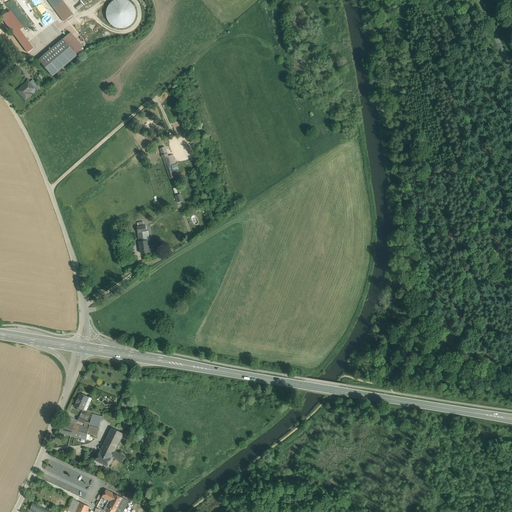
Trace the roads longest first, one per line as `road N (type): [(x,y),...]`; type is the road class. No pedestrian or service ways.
road 1 (secondary): [(511,419),(137,355)]
road 2 (unclassified): [(85,315),(33,145),(0,91)]
road 3 (unclassified): [(13,511),(70,387)]
